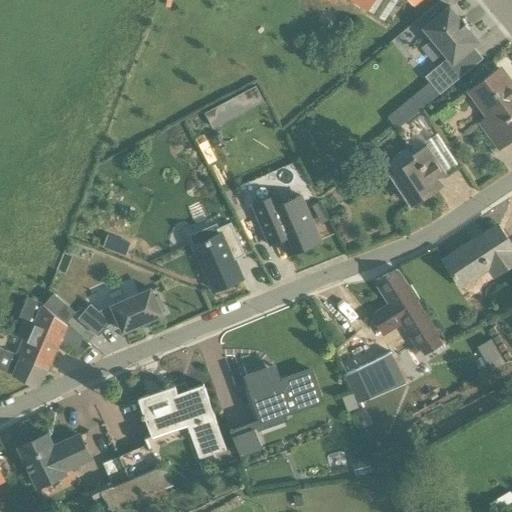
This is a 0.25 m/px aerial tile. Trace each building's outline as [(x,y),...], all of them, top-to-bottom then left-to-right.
[(327,0),(334,4),(336,0),(350,0),(368,11),(375,0),(327,0)] [(440,95),(483,60),(473,48),(477,44),(478,44),(479,43),(478,41),(468,30),(470,28),(462,19),(461,20),(451,9),(450,7),(448,9),(425,28),(423,29),(425,31),(448,59),(425,78),(440,95)] [(511,140),(511,86),(500,70),(474,89),(467,94),(487,121),(481,124),(499,148),(511,139),(511,140)] [(257,84),(205,109),(213,126),(265,101),(257,84)] [(444,174),(433,157),(427,148),(414,157),(416,161),(393,176),(412,205),(436,189),(431,182),(444,174)] [(277,195),(252,206),(269,246),(282,240),(289,256),(321,242),(301,196),(281,205),(277,195)] [(217,228),(220,235),(194,246),(213,290),(241,278),(233,260),(245,255),(231,222),(217,228)] [(470,269),(476,278),(488,270),(494,278),(511,266),(511,246),(500,228),(475,245),(472,243),(472,242),(443,262),(455,280),(470,269)] [(417,349),(420,348),(425,356),(443,345),(417,302),(419,300),(410,285),(407,287),(396,270),(375,281),(391,308),(374,319),(384,335),(402,324),(417,349)] [(123,332),(138,326),(162,315),(161,313),(164,311),(158,297),(154,299),(151,290),(99,313),(90,305),(78,320),(98,337),(110,323),(118,319),(123,332)] [(55,312),(63,303),(53,294),(45,304),(55,312)] [(24,340),(18,355),(46,370),(47,367),(58,344),(79,356),(91,346),(75,333),(43,305),(31,299),(24,314),(37,319),(28,341),(24,340)] [(36,388),(46,370),(18,355),(18,356),(0,348),(0,367),(15,376),(36,388)] [(340,360),(345,370),(365,360),(360,350),(340,360)] [(391,353),(346,375),(360,403),(406,384),(391,353)] [(246,377),(261,420),(231,430),(243,466),(261,459),(252,433),(287,421),(285,415),(321,402),(310,370),(279,381),(274,367),(246,377)] [(141,416),(142,419),(145,418),(152,438),(187,426),(199,460),(226,450),(210,404),(203,385),(178,394),(175,387),(138,399),(144,415),(141,416)] [(19,448),(28,466),(38,488),(66,475),(64,471),(90,459),(79,435),(53,448),(47,435),(19,448)] [(137,501),(129,480),(120,457),(103,464),(111,483),(91,491),(94,501),(104,497),(110,511),(137,501)] [(165,466),(129,480),(137,501),(173,486),(165,466)]
